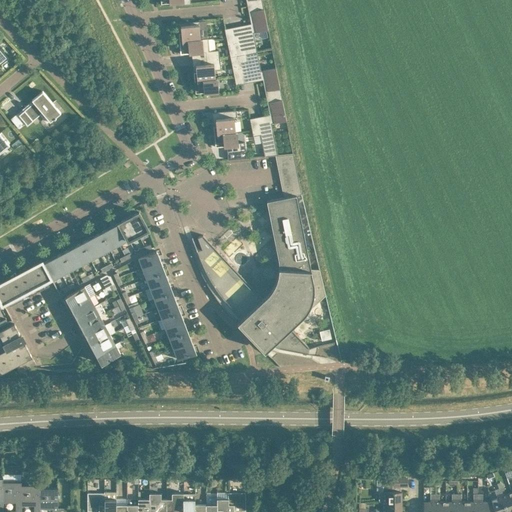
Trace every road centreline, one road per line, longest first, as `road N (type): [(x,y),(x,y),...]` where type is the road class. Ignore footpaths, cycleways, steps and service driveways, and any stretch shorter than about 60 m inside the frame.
road 1 (tertiary): [(511,409),(390,419),(0,424)]
road 2 (track): [(266,0),(345,366)]
road 3 (residential): [(151,174),(220,349)]
road 4 (residential): [(0,255),(151,174)]
